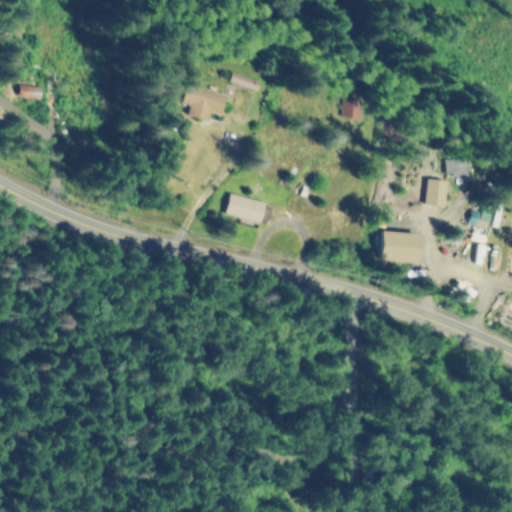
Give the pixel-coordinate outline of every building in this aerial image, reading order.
[(184,115),(205,120),(207,112),(222,115),(227,92),(187,83),(182,103),(187,104),(184,115)] [(43,101),(45,87),(22,84),(20,97),(43,101)] [(360,119),(365,99),(345,94),(340,115),(360,119)] [(441,158),(441,175),(464,176),(465,159),(441,158)] [(438,206),(441,180),(420,178),(417,204),(438,206)] [(218,212),(261,223),(266,204),(223,193),(218,212)] [(486,211),(467,207),(463,224),(482,228),(486,211)] [(408,261),(409,231),(369,231),(368,260),(408,261)]
